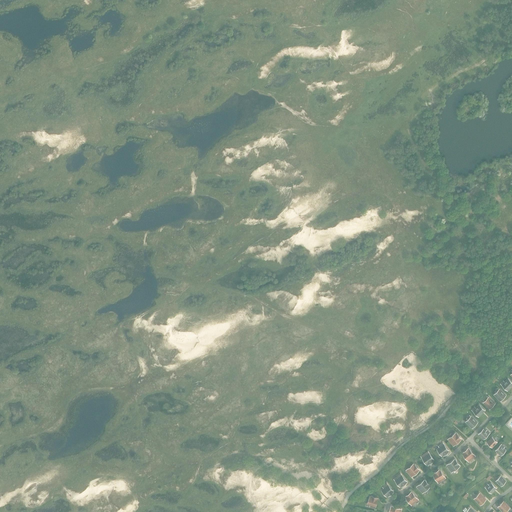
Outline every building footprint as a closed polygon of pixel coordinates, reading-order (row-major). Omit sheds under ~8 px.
[(502,385),(507,390),(511,385),(511,382),(508,378),(502,385)] [(494,394),(500,401),(506,395),(499,389),(494,394)] [(483,402),(489,409),(495,403),(489,397),(483,402)] [(473,411),(479,417),(485,410),(479,405),(473,411)] [(465,422),(472,428),(477,422),(471,416),(465,422)] [(478,434),(483,439),(488,434),(483,429),(478,434)] [(459,436),(459,437),(455,433),(449,438),(451,440),(449,442),(453,446),(461,439),(460,439),(461,439),(459,436)] [(487,442),(492,447),(497,442),(492,437),(487,442)] [(446,452),(446,453),(449,451),(448,451),(448,450),(443,442),(438,446),(439,447),(437,449),(442,455),(446,452)] [(495,450),(500,455),(505,450),(500,445),(495,450)] [(469,448),(469,449),(468,448),(466,450),(462,454),(467,460),(470,458),(471,459),(475,456),(469,448)] [(431,461),(431,462),(434,460),(433,459),(428,451),(423,454),(424,456),(422,457),(426,464),(431,461)] [(456,462),(457,461),(455,459),(454,459),(446,465),(449,469),(451,468),(453,471),(459,466),(456,462)] [(417,467),(417,468),(413,464),(407,469),(409,471),(408,473),(411,477),(419,470),(419,469),(417,467)] [(440,470),(439,469),(437,471),(433,474),(437,481),(440,479),(441,481),(445,478),(440,470)] [(404,483),(405,484),(407,482),(406,481),(407,481),(400,473),(396,477),(397,478),(395,480),(400,486),(404,483)] [(496,481),(501,486),(506,481),(500,476),(496,481)] [(426,482),(427,482),(425,480),(424,480),(417,486),(420,490),(421,489),(424,492),(430,486),(426,482)] [(391,493),(393,491),(387,483),(382,487),(384,488),(381,490),(386,496),(391,493)] [(486,488),(491,493),(496,488),(491,483),(486,488)] [(412,492),(411,491),(409,493),(409,494),(405,497),(410,504),(413,502),(414,503),(418,500),(412,492)] [(474,499),(480,505),(486,499),(479,493),(474,499)] [(375,497),(375,498),(370,496),(367,504),(370,505),(369,506),(375,508),(378,499),(377,499),(378,498),(375,497)] [(498,507),(502,511),(504,511),(509,507),(503,501),(498,507)]
